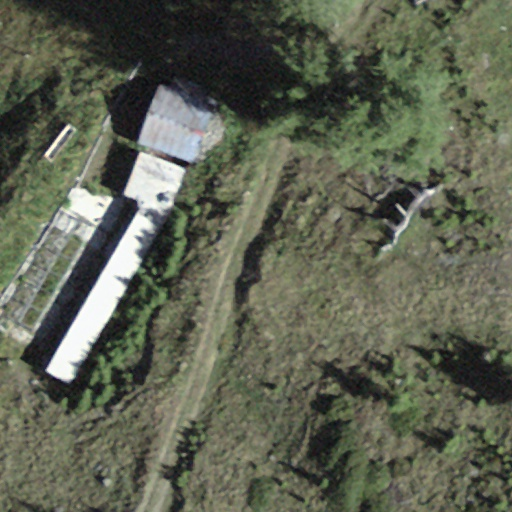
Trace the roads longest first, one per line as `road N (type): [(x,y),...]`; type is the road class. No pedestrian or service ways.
road 1 (track): [(176,511),(314,142),(404,0)]
road 2 (track): [(390,21),(248,50),(163,55),(112,154)]
